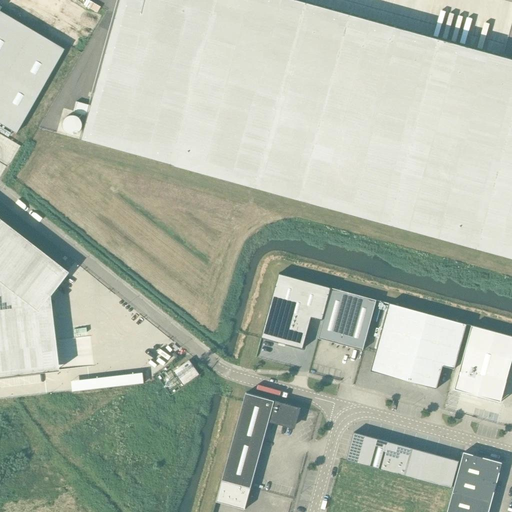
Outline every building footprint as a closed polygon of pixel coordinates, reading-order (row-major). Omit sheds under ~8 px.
[(53,0),(0,0),(0,1),(63,39),(77,13),(53,0)] [(73,112),(85,116),(79,140),(345,213),(396,27),(360,17),(298,0),(116,0),(88,105),(83,104),(76,102),(75,105),(73,111),(73,112)] [(0,11),(0,124),(15,134),(64,49),(0,11)] [(396,27),(345,213),(511,258),(511,58),(504,57),(503,56),(502,56),(396,27)] [(68,45),(78,44),(78,35),(67,35),(68,45)] [(0,132),(8,137),(10,133),(0,127),(0,132)] [(0,219),(0,377),(44,373),(58,371),(49,296),(67,272),(0,219)] [(322,322),(331,289),(278,274),(261,339),(303,350),(311,319),(322,322)] [(318,338),(363,350),(376,301),(332,289),(318,338)] [(466,325),(389,304),(370,371),(436,389),(443,366),(454,369),(466,325)] [(511,360),(511,337),(471,326),(454,390),(478,397),(478,394),(502,400),(511,360)] [(189,360),(173,372),(184,386),(200,375),(189,360)] [(301,408),(246,393),(222,480),(251,488),(269,420),(294,427),(299,408),(301,409),(301,408)] [(346,460),(359,463),(366,435),(354,432),(346,460)] [(366,435),(359,463),(370,466),(378,438),(366,435)] [(382,469),(389,442),(378,438),(370,466),(382,469)] [(389,442),(382,469),(393,473),(401,445),(389,442)] [(413,448),(401,445),(393,473),(405,476),(413,448)] [(405,476),(416,479),(424,451),(413,448),(405,476)] [(424,451),(416,479),(428,482),(436,454),(424,451)] [(464,452),(459,471),(497,482),(502,463),(464,452)] [(440,485),(447,457),(436,454),(428,482),(440,485)] [(459,461),(447,457),(440,485),(452,489),(459,461)] [(497,482),(459,471),(453,492),(491,502),(497,482)] [(365,510),(372,511),(445,511),(451,491),(392,475),(385,501),(368,497),(365,510)] [(222,480),(216,502),(245,510),(251,488),(222,480)] [(488,511),(491,502),(453,492),(448,511),(451,511),(488,511)]
